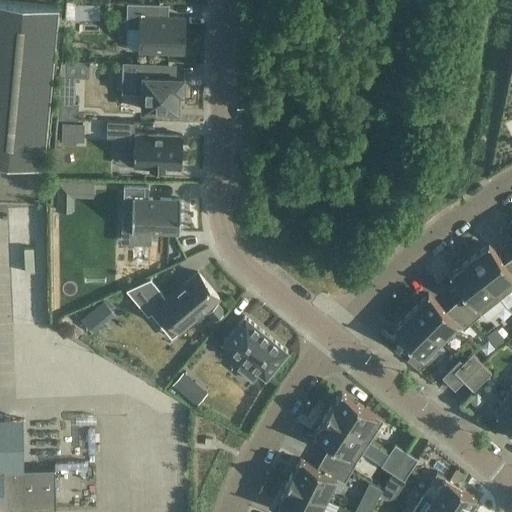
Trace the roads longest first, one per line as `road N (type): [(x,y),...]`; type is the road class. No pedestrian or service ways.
road 1 (residential): [(331,337),(224,240),(227,0)]
road 2 (residential): [(511,184),(430,239),(331,337)]
road 3 (residential): [(511,484),(331,337)]
road 4 (residential): [(331,337),(256,452),(233,511)]
